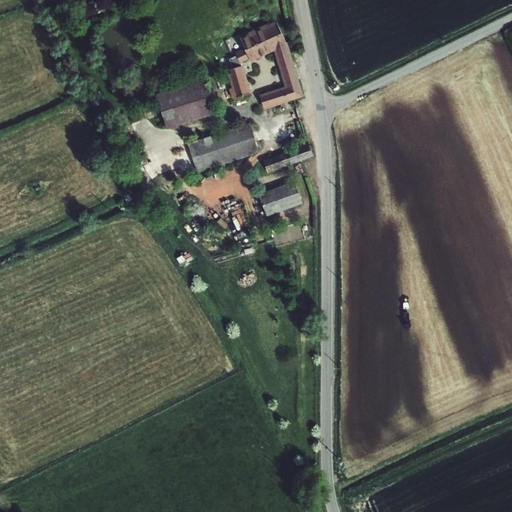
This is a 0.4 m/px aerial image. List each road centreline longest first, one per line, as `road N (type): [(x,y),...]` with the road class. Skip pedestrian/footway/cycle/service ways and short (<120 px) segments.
road 1 (unclassified): [(334,511),(325,143),(301,0)]
road 2 (track): [(321,110),(511,18)]
